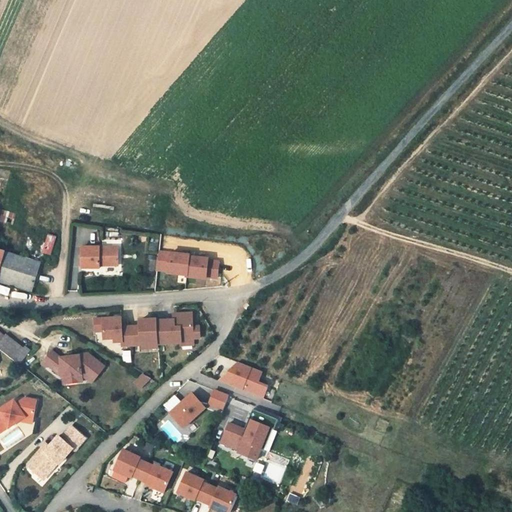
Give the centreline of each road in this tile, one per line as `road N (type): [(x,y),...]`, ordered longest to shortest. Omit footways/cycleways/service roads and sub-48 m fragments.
road 1 (unclassified): [(240,292),(313,245),(511,22)]
road 2 (unclassified): [(65,491),(217,343),(240,292)]
road 3 (unclassified): [(0,301),(240,292)]
road 4 (track): [(511,271),(339,218)]
